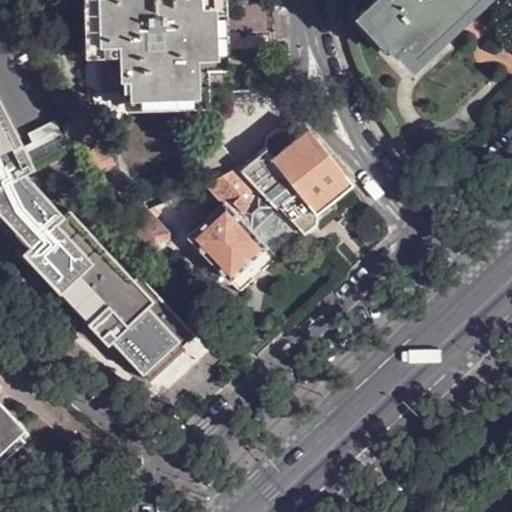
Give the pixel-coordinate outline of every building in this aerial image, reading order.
[(126,87),(126,98),(143,98),(191,95),(209,94),(210,91),(209,68),(209,61),(208,35),(218,34),(216,0),(95,0),(97,56),(106,56),(107,88),(126,87)] [(216,0),(218,34),(208,35),(209,61),(209,68),(228,68),(227,28),(225,0),(216,0)] [(375,0),(361,13),(376,30),(373,32),(393,53),(395,51),(402,45),(410,54),(412,57),(425,46),(421,43),(444,21),(447,25),(457,14),(468,5),(473,0),(375,0)] [(451,28),(447,25),(444,21),(421,43),(425,46),(428,50),(451,28)] [(402,45),(395,51),(403,60),(410,54),(402,45)] [(143,98),(126,98),(127,106),(138,105),(186,104),(209,103),(209,94),(191,95),(143,98)] [(0,99),(0,187),(12,201),(13,207),(15,212),(21,216),(27,217),(42,233),(23,252),(108,343),(113,338),(150,377),(170,359),(169,358),(169,354),(172,351),(176,353),(188,341),(195,334),(139,274),(134,279),(68,209),(57,220),(43,205),(40,194),(34,189),(27,187),(16,176),(25,171),(34,166),(0,99)] [(316,212),(352,183),(295,111),(291,115),(297,123),(288,131),(278,129),(266,140),(267,150),(242,172),(278,208),(280,207),(301,229),(305,233),(317,224),(318,214),(316,212)] [(73,121),(100,174),(117,165),(111,154),(89,112),(71,120),(72,122),(73,121)] [(202,141),(202,147),(212,138),(209,135),(202,141)] [(202,147),(203,187),(207,185),(242,170),(212,138),(202,147)] [(242,170),(207,185),(226,205),(216,213),(213,209),(197,222),(201,226),(189,237),(229,280),(266,247),(253,232),(278,208),(242,172),(242,170)] [(196,191),(170,201),(174,209),(192,202),(191,200),(198,196),(196,191)] [(274,255),(301,229),(280,207),(278,208),(253,232),(266,247),(274,255)] [(124,220),(155,253),(171,238),(171,231),(150,209),(138,214),(134,216),(124,220)] [(0,461),(29,434),(0,402),(0,390),(3,388),(0,385),(0,461)]
